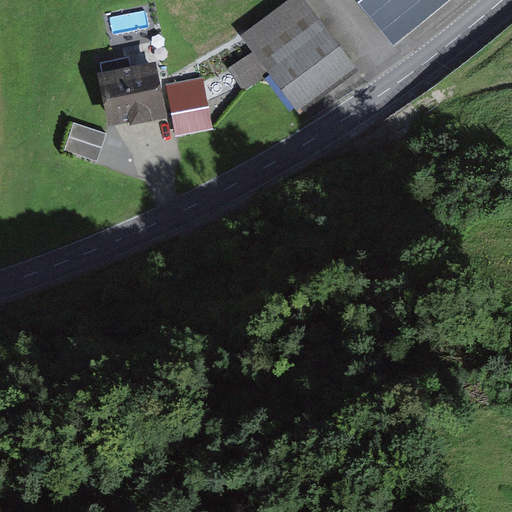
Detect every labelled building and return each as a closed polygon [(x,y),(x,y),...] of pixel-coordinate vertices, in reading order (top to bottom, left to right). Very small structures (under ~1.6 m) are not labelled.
[(352,67),(305,0),(291,0),(244,33),(256,51),(229,70),(253,103),(279,85),(295,107),(352,67)] [(356,0),(386,34),(424,0),(356,0)] [(167,120),(154,61),(97,74),(109,128),(129,123),(130,128),(167,120)] [(201,79),(169,85),(178,135),(211,129),(201,79)] [(105,133),(73,123),(64,152),(96,162),(105,133)]
